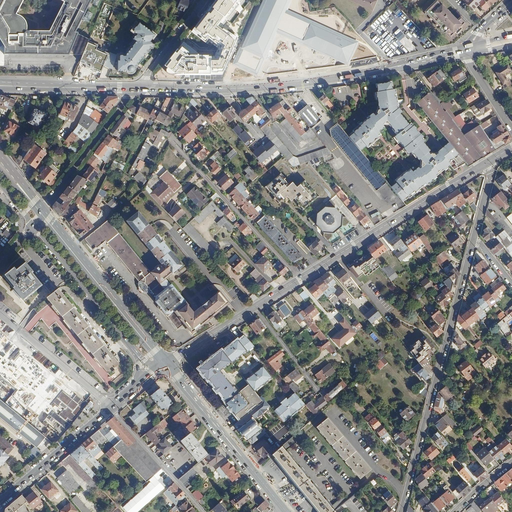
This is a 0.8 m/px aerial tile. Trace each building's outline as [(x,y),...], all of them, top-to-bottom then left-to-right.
[(3,0),(0,6),(0,40),(1,42),(3,45),(8,53),(8,59),(8,60),(12,60),(75,60),(80,60),(84,52),(88,43),(78,37),(97,0),(3,0)] [(199,53),(185,43),(179,50),(177,49),(164,65),(167,68),(166,70),(166,72),(168,74),(224,76),(238,39),(222,27),(242,0),(215,0),(191,32),(205,43),(209,39),(221,48),(215,55),(198,55),(199,53)] [(186,1),(183,0),(181,0),(177,9),(186,13),(190,3),(186,1)] [(292,0),(261,0),(232,65),(258,76),(277,34),(349,66),(360,42),(288,10),(292,0)] [(377,1),(374,0),(352,0),(373,9),(377,1)] [(481,0),(480,0),(478,3),(484,11),(488,7),(481,0)] [(437,1),(424,13),(439,28),(439,29),(444,34),(445,33),(450,39),(455,34),(456,35),(461,30),(460,29),(465,24),(460,18),(457,21),(437,1)] [(395,35),(409,24),(402,17),(402,16),(400,16),(399,14),(396,10),(398,9),(397,7),(394,2),(389,7),(390,16),(385,19),(389,23),(391,22),(395,21),(396,24),(393,27),(395,30),(397,30),(393,33),(395,35)] [(113,8),(105,4),(91,36),(100,39),(113,8)] [(103,68),(106,70),(110,71),(108,74),(118,74),(118,73),(123,74),(125,74),(126,75),(130,74),(133,73),(135,70),(135,68),(137,66),(138,66),(151,49),(154,45),(150,42),(155,35),(142,25),(139,29),(138,28),(134,32),(139,36),(137,39),(139,40),(135,45),(136,46),(134,48),(132,47),(130,51),(116,51),(116,53),(110,50),(109,52),(108,55),(103,68)] [(381,46),(388,54),(395,47),(397,50),(400,48),(391,37),(381,46)] [(98,45),(88,41),(88,43),(80,60),(79,63),(101,72),(103,68),(108,55),(96,50),(98,45)] [(511,84),(511,83),(511,72),(507,65),(495,72),(503,85),(501,86),(503,89),(511,84)] [(460,69),(450,75),(453,80),(456,78),(459,82),(465,78),(460,69)] [(439,70),(428,79),(434,87),(446,78),(439,70)] [(396,181),(397,183),(390,187),(402,202),(408,197),(409,198),(416,192),(415,191),(422,186),(425,184),(426,185),(433,179),(433,178),(446,167),(446,168),(450,165),(448,164),(451,162),(453,160),(455,163),(453,164),(457,168),(463,164),(465,163),(449,143),(438,153),(439,154),(435,156),(431,156),(429,153),(430,152),(423,144),(424,143),(419,137),(420,136),(416,130),(414,131),(409,125),(409,126),(400,115),(402,113),(398,109),(395,90),(392,90),(391,84),(377,86),(378,92),(376,93),(379,110),(377,110),(376,113),(376,114),(374,115),(373,114),(369,117),(370,118),(360,126),(360,125),(352,131),(353,133),(348,137),(359,150),(366,146),(367,147),(378,137),(375,133),(377,131),(378,132),(384,127),(382,124),(384,123),(385,124),(389,125),(398,135),(394,138),(399,143),(400,143),(404,148),(403,149),(408,155),(412,152),(419,161),(420,161),(421,162),(421,168),(421,169),(420,170),(419,168),(413,172),(411,171),(408,173),(408,172),(396,181)] [(472,89),(462,96),(462,98),(464,97),(468,103),(477,97),(472,89)] [(440,102),(443,99),(434,90),(431,93),(440,102)] [(417,103),(449,143),(465,163),(468,167),(495,150),(492,145),(481,129),(479,125),(468,132),(464,135),(452,119),(445,111),(442,107),(440,104),(430,92),(428,94),(428,93),(426,94),(427,95),(417,103)] [(504,93),(497,97),(501,102),(507,98),(504,93)] [(11,96),(0,95),(0,107),(5,109),(6,108),(10,110),(15,100),(10,98),(11,96)] [(324,95),(319,99),(323,104),(326,101),(331,107),(333,105),(324,95)] [(107,97),(99,107),(108,113),(119,99),(117,97),(107,97)] [(250,105),(244,110),(251,118),(256,113),(258,115),(257,116),(260,119),(265,115),(263,113),(264,112),(252,97),(246,99),(250,105)] [(72,103),(69,101),(67,104),(65,103),(59,115),(65,117),(71,105),(72,103)] [(475,104),(471,107),(477,117),(491,108),(486,101),(477,106),(475,104)] [(131,105),(128,110),(135,116),(136,115),(140,107),(142,103),(140,102),(136,108),(131,105)] [(167,116),(163,124),(169,127),(176,114),(179,116),(183,108),(174,103),(167,116)] [(278,103),(269,110),(275,118),(281,112),(286,117),(280,122),(298,143),(305,137),(306,140),(314,133),(310,128),(305,132),(288,112),(292,109),(289,106),(284,110),(278,103)] [(77,108),(71,105),(65,117),(71,120),(77,108)] [(308,106),(299,114),(311,128),(320,120),(308,106)] [(151,113),(140,107),(136,115),(144,119),(145,118),(148,119),(151,113)] [(154,107),(151,113),(148,119),(140,134),(142,134),(143,133),(144,134),(148,125),(148,123),(150,120),(154,122),(155,120),(159,112),(157,111),(158,109),(154,107)] [(231,107),(222,114),(229,122),(235,117),(232,113),(234,111),(231,107)] [(30,115),(31,115),(27,122),(32,125),(32,124),(38,127),(46,114),(45,114),(45,112),(43,110),(41,111),(40,111),(39,112),(34,108),(30,115)] [(214,108),(205,116),(210,123),(220,115),(214,108)] [(448,109),(445,111),(452,119),(454,118),(448,109)] [(81,114),(77,124),(91,134),(104,118),(94,110),(88,117),(81,114)] [(186,118),(190,122),(197,129),(200,125),(200,124),(205,119),(196,110),(188,117),(188,116),(186,118)] [(244,110),(238,115),(245,123),(251,118),(244,110)] [(167,116),(159,112),(155,120),(163,124),(167,116)] [(454,118),(452,119),(464,135),(468,132),(458,115),(454,118)] [(123,116),(117,124),(122,127),(127,119),(123,116)] [(254,117),(252,118),(270,140),(278,149),(293,167),(308,161),(331,153),(326,147),(299,157),(293,155),(267,125),(272,122),(269,118),(261,125),(254,117)] [(7,123),(5,122),(2,128),(4,129),(3,131),(13,136),(17,126),(8,122),(7,123)] [(190,122),(179,132),(188,143),(195,137),(192,133),(195,131),(198,135),(200,133),(197,129),(190,122)] [(77,124),(71,132),(76,136),(85,142),(91,134),(77,124)] [(117,124),(110,133),(115,136),(122,127),(117,124)] [(494,144),(492,145),(495,150),(496,149),(509,141),(510,137),(501,124),(497,127),(499,130),(489,137),(494,144)] [(237,125),(232,129),(244,143),(250,138),(244,130),(242,132),(237,125)] [(338,125),(330,131),(331,137),(375,191),(385,183),(359,150),(348,137),(338,125)] [(166,137),(168,133),(161,129),(159,133),(151,128),(136,156),(143,160),(150,145),(147,143),(149,137),(152,139),(154,135),(157,136),(154,143),(158,145),(163,135),(166,137)] [(64,141),(70,145),(76,136),(71,132),(70,132),(68,135),(64,141)] [(108,136),(102,144),(112,149),(114,146),(119,150),(123,142),(118,138),(115,141),(108,136)] [(278,149),(270,140),(262,148),(269,157),(278,149)] [(199,142),(192,148),(195,152),(194,153),(198,157),(199,156),(202,159),(208,153),(206,151),(205,152),(201,147),(201,145),(199,142)] [(102,144),(94,154),(100,159),(106,151),(107,151),(102,160),(105,162),(112,149),(102,144)] [(31,145),(23,158),(35,166),(44,153),(41,151),(43,150),(39,147),(38,149),(31,145)] [(67,149),(75,155),(78,151),(70,145),(68,148),(67,149)] [(261,146),(253,153),(261,162),(264,159),(268,159),(270,157),(269,157),(262,148),(261,146)] [(231,160),(238,153),(234,149),(227,155),(231,160)] [(209,158),(212,161),(220,154),(217,151),(209,158)] [(19,155),(15,162),(18,166),(23,158),(19,155)] [(144,162),(136,158),(132,165),(139,170),(144,162)] [(91,166),(82,178),(87,180),(90,182),(98,172),(97,171),(99,169),(95,166),(96,165),(96,164),(90,159),(87,163),(91,166)] [(113,164),(123,169),(125,166),(115,161),(113,164)] [(220,169),(212,161),(209,164),(211,166),(209,168),(211,170),(211,172),(212,174),(214,174),(220,169)] [(47,183),(51,186),(55,181),(51,178),(58,170),(49,163),(46,167),(45,168),(41,173),(38,176),(47,184),(47,183)] [(244,171),(252,181),(258,175),(249,166),(244,171)] [(138,171),(133,176),(141,184),(145,179),(138,171)] [(163,181),(152,191),(162,202),(180,186),(173,178),(171,177),(170,175),(166,171),(159,177),(163,181)] [(278,174),(264,187),(278,202),(285,196),(290,200),(293,197),(303,208),(316,196),(302,180),(294,187),(290,182),(288,184),(278,174)] [(77,175),(62,195),(71,199),(76,192),(77,193),(87,180),(82,178),(77,175)] [(232,183),(226,175),(218,182),(225,190),(232,183)] [(511,186),(503,176),(496,181),(503,190),(508,186),(511,190),(510,191),(511,192),(511,186)] [(229,194),(233,199),(243,190),(245,189),(239,182),(231,190),(232,191),(229,194)] [(333,190),(348,206),(353,202),(338,186),(333,190)] [(194,187),(186,194),(199,207),(206,201),(194,187)] [(100,188),(89,211),(97,216),(98,216),(101,210),(95,206),(100,196),(102,196),(104,194),(105,191),(100,188)] [(469,189),(462,195),(467,202),(468,203),(475,197),(469,189)] [(233,199),(238,204),(244,199),(248,195),(243,190),(233,199)] [(467,202),(462,195),(457,190),(440,200),(444,205),(446,207),(454,201),(461,210),(466,207),(464,205),(467,202)] [(501,192),(491,200),(499,209),(502,207),(504,209),(507,207),(505,204),(508,202),(501,192)] [(53,208),(53,209),(59,216),(60,215),(67,205),(71,200),(71,199),(62,195),(53,206),(53,208)] [(111,199),(107,203),(113,209),(117,205),(111,199)] [(238,204),(243,209),(249,204),(244,199),(238,204)] [(313,216),(308,221),(312,225),(318,225),(325,232),(324,238),(329,242),(334,237),(334,232),(341,226),(346,226),(350,221),(346,217),(341,217),(335,210),(334,205),(330,200),(325,204),(325,209),(318,216),(313,216)] [(195,217),(193,218),(199,223),(217,206),(212,201),(195,217)] [(443,206),(439,201),(431,206),(438,215),(445,209),(445,208),(446,207),(444,205),(443,206)] [(243,209),(248,215),(253,209),(249,204),(243,209)] [(69,207),(67,205),(60,215),(62,216),(65,219),(72,210),(69,208),(69,207)] [(178,206),(169,215),(176,221),(185,213),(178,206)] [(219,208),(214,213),(220,218),(224,214),(222,212),(219,208)] [(226,208),(222,212),(224,214),(229,220),(230,219),(232,221),(233,221),(235,219),(235,218),(233,217),(233,216),(226,208)] [(428,208),(424,210),(427,214),(434,222),(437,219),(428,208)] [(258,214),(253,209),(248,215),(252,220),(258,214)] [(486,209),(485,214),(492,224),(496,221),(490,214),(486,209)] [(79,210),(67,220),(81,236),(92,227),(79,210)] [(461,210),(453,217),(463,228),(465,226),(464,223),(469,219),(461,210)] [(161,262),(151,271),(164,290),(156,296),(155,302),(177,328),(183,323),(192,333),(210,317),(229,302),(219,290),(208,300),(202,305),(199,307),(193,312),(185,302),(186,301),(171,283),(170,284),(165,278),(182,264),(149,224),(138,211),(126,220),(161,262)] [(362,212),(355,218),(360,224),(362,226),(369,220),(362,212)] [(492,212),(490,214),(496,221),(504,231),(511,241),(511,231),(501,218),(500,218),(496,213),(494,214),(492,212)] [(434,223),(434,222),(427,214),(417,222),(425,231),(434,223)] [(257,223),(293,262),(302,257),(264,216),(257,222),(257,223)] [(222,217),(216,223),(220,227),(222,224),(229,231),(232,228),(222,217)] [(458,224),(456,225),(457,227),(460,230),(463,228),(453,217),(452,217),(458,224)] [(164,290),(151,271),(108,219),(84,238),(88,243),(93,249),(105,240),(136,278),(137,282),(140,286),(144,290),(147,292),(155,302),(156,296),(164,290)] [(238,221),(234,224),(246,238),(250,235),(249,235),(251,233),(250,231),(244,224),(242,225),(238,221)] [(182,228),(186,232),(219,266),(223,259),(220,256),(188,223),(182,228)] [(485,235),(482,237),(486,243),(489,241),(494,237),(488,229),(484,232),(485,233),(485,235)] [(503,248),(511,259),(511,241),(504,231),(495,238),(503,248)] [(424,245),(419,238),(414,232),(408,237),(416,248),(418,250),(424,245)] [(457,233),(448,240),(449,242),(452,245),(455,248),(464,242),(457,233)] [(423,235),(419,238),(424,245),(430,253),(433,251),(428,243),(426,239),(427,239),(425,237),(424,237),(423,235)] [(396,236),(388,242),(394,250),(396,248),(400,251),(405,248),(396,236)] [(308,243),(305,246),(307,248),(308,248),(314,255),(317,252),(317,251),(321,247),(320,246),(322,243),(316,237),(315,238),(316,241),(312,244),(310,243),(308,243)] [(416,248),(408,237),(403,241),(410,250),(412,249),(413,251),(416,248)] [(495,238),(494,237),(489,241),(493,247),(494,246),(496,248),(491,251),(494,255),(501,250),(503,248),(495,238)] [(366,250),(369,252),(374,259),(385,250),(378,240),(366,250)] [(254,247),(258,251),(263,246),(264,246),(260,241),(254,247)] [(263,246),(258,251),(262,255),(267,250),(263,246)] [(434,259),(439,265),(450,258),(445,251),(441,253),(434,259)] [(374,259),(369,252),(362,258),(361,257),(358,259),(357,260),(354,262),(353,262),(347,267),(356,278),(362,273),(364,275),(367,272),(368,274),(379,266),(374,259)] [(263,272),(271,264),(263,256),(255,264),(263,272)] [(238,257),(229,266),(236,273),(245,264),(238,257)] [(272,266),(281,276),(287,270),(278,260),(272,266)] [(477,264),(483,272),(488,268),(482,260),(479,263),(477,264)] [(13,268),(4,275),(13,287),(12,288),(13,289),(14,290),(22,300),(41,285),(31,272),(32,271),(25,262),(15,270),(13,268)] [(387,264),(381,269),(390,281),(397,276),(387,264)] [(473,267),(479,275),(483,272),(477,264),(473,267)] [(442,269),(448,277),(453,282),(456,287),(459,275),(454,267),(452,269),(449,268),(447,266),(442,269)] [(258,283),(257,284),(264,291),(270,285),(254,268),(250,272),(256,278),(255,279),(258,283)] [(483,272),(479,275),(486,284),(495,277),(488,268),(483,272)] [(343,269),(335,275),(341,283),(347,290),(355,283),(343,269)] [(327,272),(320,278),(328,288),(337,297),(343,304),(346,301),(344,299),(348,296),(327,272)] [(448,277),(443,281),(450,291),(453,282),(448,277)] [(489,285),(491,288),(499,282),(501,280),(499,277),(489,285)] [(328,288),(320,278),(313,282),(315,284),(322,292),(328,288)] [(427,279),(421,284),(425,289),(431,284),(427,279)] [(436,285),(442,293),(447,299),(452,294),(450,291),(443,281),(442,281),(436,285)] [(506,291),(499,282),(491,288),(494,293),(490,296),(494,301),(495,303),(499,299),(498,297),(506,291)] [(322,292),(315,284),(309,290),(315,297),(322,292)] [(58,289),(46,298),(50,303),(53,308),(98,362),(107,374),(119,364),(60,292),(58,289)] [(487,292),(480,297),(487,306),(494,301),(490,296),(487,292)] [(442,293),(436,298),(442,307),(449,302),(447,299),(442,293)] [(480,297),(474,302),(482,311),(487,306),(480,297)] [(469,307),(470,309),(477,317),(479,320),(485,315),(482,311),(474,302),(469,307)] [(279,310),(277,311),(282,318),(290,312),(283,303),(278,308),(279,310)] [(318,313),(311,305),(303,312),(310,320),(318,313)] [(370,311),(364,316),(371,324),(376,320),(377,321),(382,317),(373,306),(369,309),(370,311)] [(437,309),(429,315),(433,319),(434,319),(439,325),(445,319),(437,309)] [(470,309),(460,317),(467,325),(477,317),(470,309)] [(310,320),(303,312),(302,311),(301,312),(300,310),(298,310),(296,312),(296,314),(297,315),(301,321),(302,320),(308,326),(312,323),(310,320)] [(270,314),(267,317),(276,328),(279,326),(276,323),(280,320),(277,316),(278,315),(275,311),(274,312),(273,311),(269,314),(270,314)] [(497,316),(501,320),(506,315),(502,311),(497,316)] [(458,314),(456,321),(463,329),(466,327),(467,325),(460,317),(458,314)] [(259,318),(249,325),(255,334),(265,327),(259,318)] [(359,336),(346,321),(341,326),(346,332),(334,342),(341,351),(359,336)] [(500,321),(495,325),(503,334),(508,330),(506,327),(507,326),(504,323),(503,324),(500,321)] [(329,344),(312,323),(308,326),(313,333),(310,336),(312,338),(316,336),(321,342),(315,347),(320,352),(325,348),(329,344)] [(436,323),(429,328),(435,336),(442,331),(436,323)] [(364,329),(360,324),(356,327),(360,332),(364,329)] [(473,335),(474,334),(467,325),(466,327),(468,329),(473,335)] [(241,332),(244,335),(246,338),(250,335),(244,329),(241,332)] [(453,331),(451,339),(452,339),(456,342),(454,343),(459,349),(465,345),(453,331)] [(0,399),(46,437),(51,432),(57,437),(81,409),(86,404),(84,403),(50,374),(35,362),(11,342),(0,332),(0,399)] [(219,350),(196,369),(199,373),(199,374),(202,377),(206,381),(207,380),(213,388),(212,389),(214,391),(215,393),(217,392),(225,403),(224,403),(227,407),(227,408),(230,412),(231,411),(234,415),(234,414),(235,415),(235,416),(236,418),(237,419),(238,419),(239,420),(264,400),(260,395),(259,396),(254,391),(271,376),(261,366),(244,381),(247,384),(237,394),(218,372),(230,363),(230,364),(245,352),(246,353),(253,346),(246,338),(244,335),(237,341),(236,341),(235,340),(221,352),(219,350)] [(409,352),(418,362),(423,368),(425,367),(428,365),(429,364),(427,361),(430,359),(428,356),(432,353),(430,350),(434,348),(433,347),(425,337),(421,340),(421,339),(415,343),(416,344),(413,347),(414,348),(409,352)] [(480,341),(474,347),(475,348),(476,350),(482,344),(480,341)] [(335,350),(329,344),(325,348),(330,354),(335,350)] [(280,350),(266,360),(275,371),(281,367),(277,362),(277,359),(283,355),(280,350)] [(489,353),(479,361),(485,369),(496,360),(489,353)] [(382,357),(379,360),(381,363),(379,365),(380,366),(377,369),(379,371),(385,366),(388,363),(382,357)] [(465,361),(457,367),(467,380),(475,374),(465,361)] [(429,377),(423,368),(418,362),(411,368),(415,373),(415,372),(419,376),(420,375),(424,380),(429,377)] [(314,375),(317,378),(316,379),(319,383),(334,371),(328,364),(314,375)] [(294,369),(284,377),(287,381),(293,378),(295,381),(300,377),(294,369)] [(287,385),(293,393),(298,389),(292,381),(287,385)] [(341,382),(323,397),(327,401),(345,386),(341,382)] [(442,397),(440,398),(442,400),(444,402),(452,395),(446,387),(439,393),(442,397)] [(160,388),(151,396),(156,403),(166,395),(160,388)] [(299,399),(293,393),(274,410),(282,419),(285,423),(304,405),(299,399)] [(440,398),(437,394),(433,407),(440,408),(442,400),(440,398)] [(166,395),(156,403),(163,411),(172,403),(166,395)] [(321,396),(317,399),(319,401),(313,406),(310,401),(305,405),(314,417),(320,412),(318,409),(326,403),(321,396)] [(37,448),(46,437),(0,399),(0,417),(35,446),(37,448)] [(270,406),(264,400),(239,420),(234,424),(236,427),(240,431),(239,431),(243,436),(251,444),(261,436),(266,432),(261,426),(259,427),(253,420),(257,416),(258,418),(262,414),(261,413),(262,412),(264,413),(267,410),(266,409),(270,406)] [(140,403),(133,409),(136,413),(131,417),(135,421),(147,411),(140,403)] [(407,407),(400,415),(406,421),(413,414),(407,407)] [(181,425),(189,418),(185,412),(184,413),(181,410),(172,418),(176,424),(179,422),(181,425)] [(147,411),(135,421),(137,424),(149,414),(147,411)] [(364,418),(374,430),(380,424),(370,413),(364,418)] [(445,415),(441,418),(449,426),(452,423),(445,415)] [(114,417),(106,423),(121,439),(113,447),(121,455),(146,483),(161,469),(114,417)] [(189,418),(181,425),(184,428),(182,430),(186,436),(190,433),(196,428),(193,424),(194,423),(189,418)] [(441,418),(434,425),(440,432),(442,429),(446,433),(450,429),(441,418)] [(164,419),(146,434),(149,437),(148,437),(153,442),(156,445),(159,442),(161,440),(159,437),(157,438),(155,435),(168,425),(164,419)] [(316,428),(359,478),(361,476),(366,472),(369,470),(362,461),(362,460),(361,459),(360,458),(359,458),(349,446),(349,445),(348,444),(347,442),(346,443),(336,430),(335,428),(334,427),(333,428),(326,419),(316,428)] [(380,424),(374,430),(380,437),(386,432),(380,424)] [(473,436),(482,429),(479,426),(471,433),(473,436)] [(94,434),(90,437),(98,446),(106,439),(98,431),(94,434)] [(402,431),(393,438),(402,449),(411,442),(402,431)] [(433,436),(430,439),(441,450),(447,444),(436,432),(432,435),(433,436)] [(198,462),(204,457),(207,454),(199,444),(197,441),(190,433),(186,436),(180,441),(198,462)] [(0,465),(9,456),(7,454),(13,447),(0,435),(0,465)] [(86,440),(82,444),(93,457),(102,450),(98,446),(90,437),(86,440)] [(489,445),(484,448),(492,457),(495,461),(503,454),(497,446),(489,437),(485,440),(489,445)] [(162,446),(160,448),(165,454),(173,447),(165,438),(161,440),(159,442),(162,446)] [(506,438),(497,446),(503,454),(510,448),(511,446),(508,442),(509,441),(506,438)] [(264,440),(255,446),(263,457),(272,450),(264,440)] [(157,453),(160,450),(158,447),(157,447),(153,443),(150,446),(157,453)] [(82,444),(69,455),(94,481),(97,478),(84,464),(89,459),(91,460),(89,461),(99,471),(103,468),(93,457),(82,444)] [(41,451),(37,448),(35,446),(27,453),(32,459),(41,451)] [(281,446),(272,454),(275,458),(296,486),(318,511),(331,511),(333,511),(332,509),(329,506),(316,489),(303,473),(289,456),(285,450),(281,446)] [(432,446),(423,453),(430,460),(438,453),(432,446)] [(121,455),(113,447),(105,454),(113,462),(121,455)] [(484,448),(476,455),(485,464),(492,457),(484,448)] [(207,454),(204,457),(211,466),(222,457),(216,449),(209,455),(208,453),(207,454)] [(65,458),(60,462),(65,467),(67,464),(83,481),(84,480),(94,491),(99,487),(94,481),(69,455),(65,458)] [(221,469),(226,475),(233,468),(230,465),(227,461),(225,463),(226,465),(221,469)] [(437,463),(434,465),(431,468),(434,471),(436,474),(441,469),(437,463)] [(417,472),(420,475),(424,480),(434,471),(431,468),(427,464),(417,472)] [(185,472),(178,479),(186,488),(189,485),(186,481),(197,473),(192,467),(185,472)] [(482,467),(473,474),(480,481),(488,474),(482,467)] [(226,475),(236,486),(243,480),(233,468),(226,475)] [(462,468),(459,471),(467,480),(470,477),(462,468)] [(65,472),(58,478),(70,492),(77,486),(65,472)] [(502,477),(495,482),(501,490),(511,481),(505,474),(502,477)] [(417,486),(416,487),(419,490),(427,483),(424,480),(420,475),(417,477),(417,478),(413,481),(417,486)] [(441,480),(438,482),(446,491),(439,497),(445,504),(453,497),(454,498),(456,497),(452,492),(441,480)] [(463,480),(454,488),(455,489),(462,497),(466,493),(471,489),(463,480)] [(50,482),(41,489),(49,498),(57,491),(50,482)] [(174,483),(163,492),(175,506),(176,505),(185,497),(183,495),(184,494),(174,483)] [(197,489),(192,494),(199,502),(204,497),(197,489)] [(462,497),(455,489),(452,492),(456,497),(459,500),(462,497)] [(242,491),(233,498),(239,506),(248,498),(242,491)] [(383,500),(388,506),(396,500),(388,491),(383,495),(385,498),(383,500)] [(493,495),(489,498),(496,507),(504,500),(497,492),(493,495)] [(37,493),(27,501),(34,510),(38,507),(39,508),(45,503),(37,493)] [(17,500),(5,510),(4,511),(14,511),(27,501),(22,495),(17,500)] [(80,511),(89,511),(76,497),(71,501),(80,511)] [(425,497),(418,503),(423,509),(425,511),(436,511),(437,511),(431,503),(425,497)] [(439,497),(431,503),(437,511),(445,504),(439,497)] [(489,498),(479,507),(483,511),(493,511),(498,509),(496,507),(489,498)] [(259,505),(256,508),(259,511),(261,511),(268,505),(264,500),(259,505)] [(67,501),(58,509),(60,511),(74,511),(76,511),(67,501)] [(187,501),(179,507),(180,508),(179,509),(181,511),(189,511),(193,509),(187,501)] [(470,504),(471,506),(476,511),(478,511),(480,511),(473,501),(470,504)] [(226,511),(219,503),(212,509),(214,511),(226,511)]
